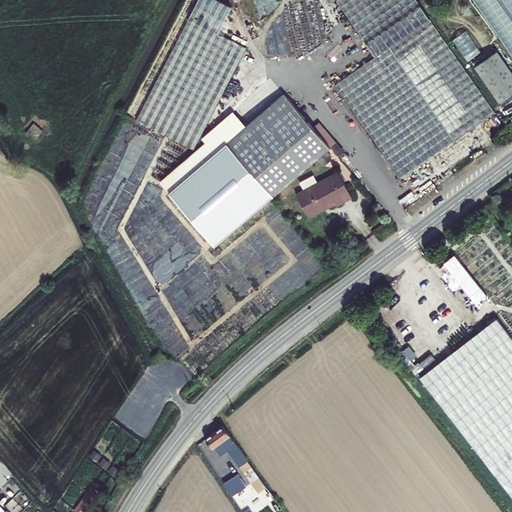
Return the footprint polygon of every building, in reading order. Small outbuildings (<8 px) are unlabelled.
[(194,0),(188,13),(217,28),(230,2),(229,0),(227,0),(194,0)] [(340,0),(375,53),(431,17),(419,0),(340,0)] [(511,0),(473,0),(511,55),(511,0)] [(188,13),(136,114),(192,144),(246,43),(217,28),(188,13)] [(494,113),(453,51),(431,17),(375,53),(335,80),(399,177),(484,120),(494,113)] [(468,30),(455,38),(470,60),(483,51),(468,30)] [(475,68),(500,103),(511,95),(511,71),(498,52),(475,68)] [(284,90),(225,139),(270,192),(329,143),(284,90)] [(319,203),(305,186),(296,190),(308,213),(335,200),(336,202),(351,194),(339,169),(330,174),(339,184),(319,203)] [(330,174),(305,186),(319,203),(339,184),(330,174)] [(511,193),(507,196),(509,199),(500,204),(508,216),(510,217),(511,215),(511,193)] [(511,336),(497,318),(421,377),(511,494),(511,336)] [(215,441),(197,454),(205,464),(207,461),(213,469),(220,464),(238,488),(239,487),(243,493),(249,489),(243,482),(215,441)] [(231,487),(228,489),(236,498),(239,497),(231,487)] [(228,489),(220,493),(227,504),(236,498),(228,489)]
